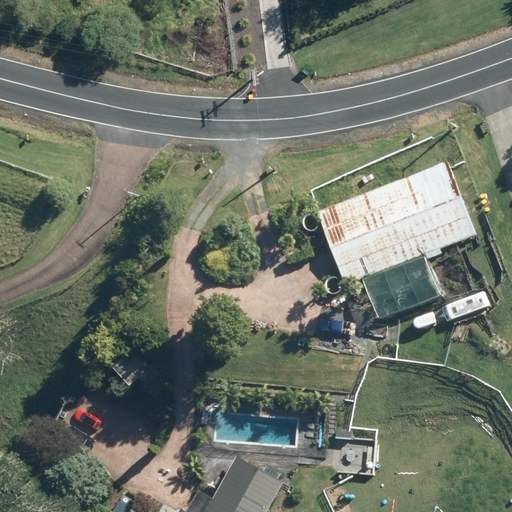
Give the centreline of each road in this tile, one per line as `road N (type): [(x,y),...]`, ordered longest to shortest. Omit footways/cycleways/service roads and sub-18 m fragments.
road 1 (tertiary): [(134,106),(285,118),(511,59)]
road 2 (unclassified): [(134,106),(87,241),(0,291)]
road 3 (tertiary): [(0,81),(134,106)]
